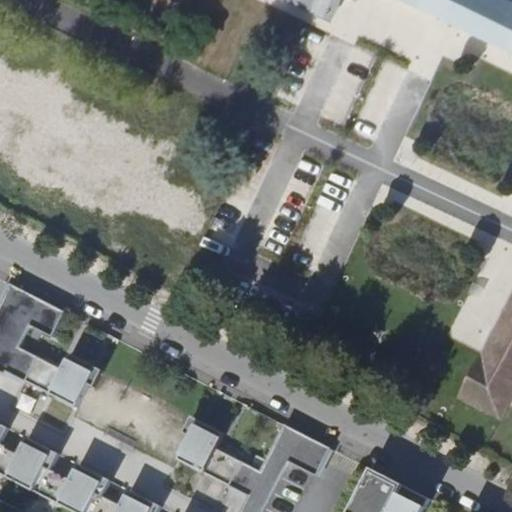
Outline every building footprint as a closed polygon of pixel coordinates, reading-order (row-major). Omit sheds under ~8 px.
[(511,0),(286,0),(330,21),(341,0),(406,0),(511,52),(511,0)] [(0,143),(60,171),(65,189),(114,211),(145,144),(97,122),(90,124),(0,82),(0,143)] [(501,419),(511,398),(511,295),(481,353),(310,263),(325,235),(286,219),(250,288),(430,383),(427,390),(439,396),(443,389),(501,419)] [(2,299),(0,303),(0,372),(6,376),(7,373),(78,409),(90,386),(96,389),(104,372),(72,355),(64,371),(20,348),(31,327),(53,338),(66,313),(55,307),(26,292),(12,285),(7,289),(9,290),(4,300),(2,299)] [(292,428),(286,425),(261,472),(218,450),(226,435),(193,418),(185,435),(191,438),(179,461),(249,497),(241,511),(265,511),(290,463),(318,478),(325,465),(323,464),(328,454),(329,455),(333,449),(322,444),(292,428)] [(0,475),(72,511),(160,511),(162,509),(130,492),(122,508),(104,498),(112,483),(80,466),(71,482),(52,472),(60,456),(28,440),(20,455),(2,446),(10,430),(0,425),(0,475)] [(373,469),(350,511),(426,511),(432,500),(373,469)]
